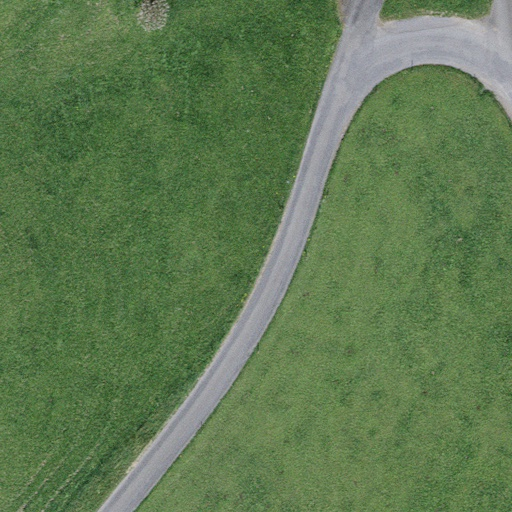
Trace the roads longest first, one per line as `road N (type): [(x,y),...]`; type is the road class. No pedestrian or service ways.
road 1 (unclassified): [(356,69),(249,341),(117,511)]
road 2 (unclassified): [(356,69),(400,46),(468,45),(511,77)]
